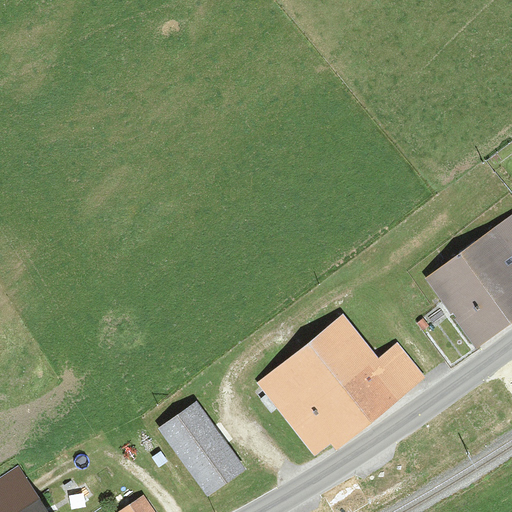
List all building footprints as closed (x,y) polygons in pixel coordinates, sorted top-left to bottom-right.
[(511,249),(496,228),(425,280),(481,349),(511,324),(511,249)] [(344,315),(258,384),(314,458),(423,376),(397,343),(378,360),(344,315)] [(197,401),(160,428),(211,497),(247,469),(197,401)] [(46,511),(15,465),(0,475),(0,511),(46,511)] [(153,511),(143,496),(123,511),(153,511)]
